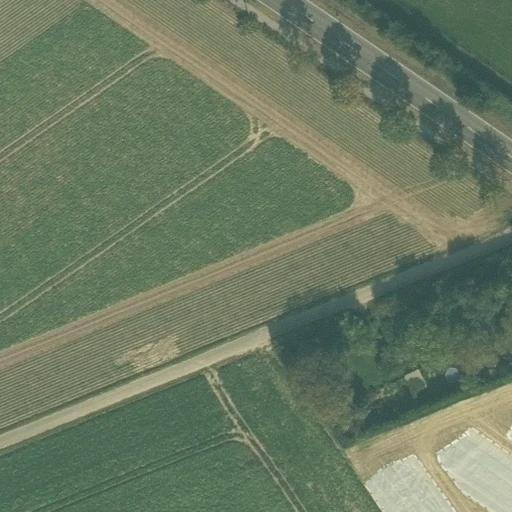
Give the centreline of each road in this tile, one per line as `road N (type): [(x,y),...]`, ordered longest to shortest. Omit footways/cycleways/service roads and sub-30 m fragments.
road 1 (unclassified): [(511,236),(0,443)]
road 2 (primary): [(511,157),(282,0)]
